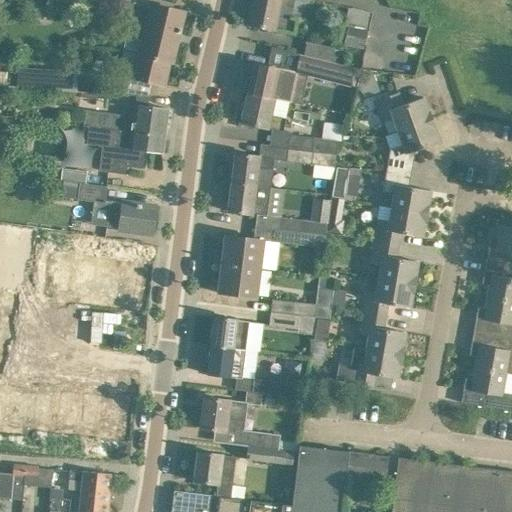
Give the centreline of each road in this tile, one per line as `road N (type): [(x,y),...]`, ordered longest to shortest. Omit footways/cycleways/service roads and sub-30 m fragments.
road 1 (unclassified): [(163,366),(195,114),(221,0)]
road 2 (residential): [(422,440),(454,227),(479,197),(511,203)]
road 3 (residential): [(163,366),(12,353),(5,341),(19,264)]
road 4 (unclassified): [(143,511),(163,366)]
